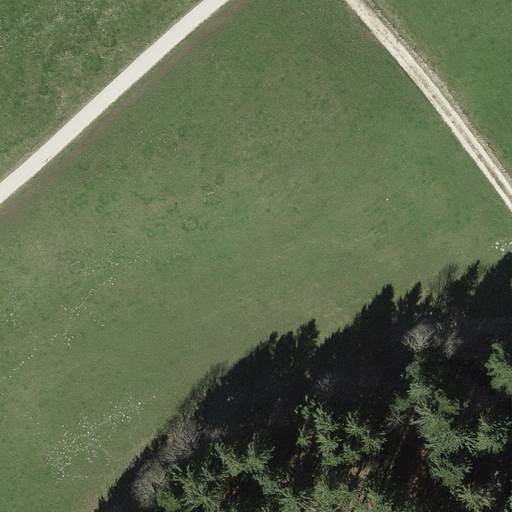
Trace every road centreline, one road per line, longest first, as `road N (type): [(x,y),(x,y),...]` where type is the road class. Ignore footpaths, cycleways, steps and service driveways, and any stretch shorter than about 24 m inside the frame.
road 1 (unclassified): [(0,200),(230,0)]
road 2 (track): [(352,0),(440,95),(511,195)]
